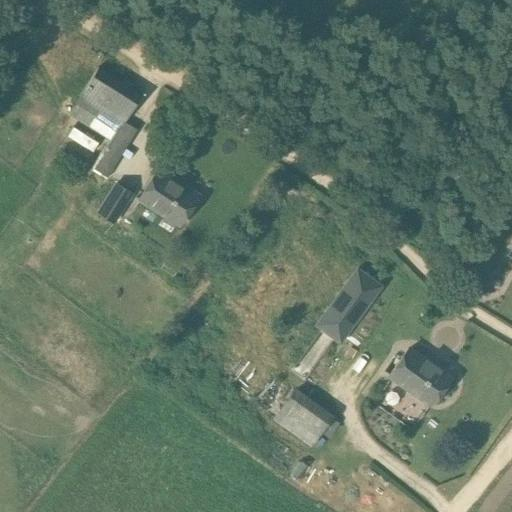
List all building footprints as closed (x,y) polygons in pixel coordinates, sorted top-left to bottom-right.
[(100,67),(69,114),(111,141),(122,123),(141,95),(128,86),(100,67)] [(93,151),(100,140),(76,125),(69,136),(93,151)] [(199,194),(159,169),(140,198),(181,224),(199,194)] [(132,192),(117,183),(99,211),(114,221),(132,192)] [(357,269),(317,325),(340,341),(380,286),(357,269)] [(322,359),(329,335),(316,332),(309,355),(322,359)] [(426,359),(410,348),(390,375),(422,398),(423,396),(433,402),(452,375),(427,357),(426,359)] [(275,422),(319,446),(338,413),(294,389),(275,422)]
